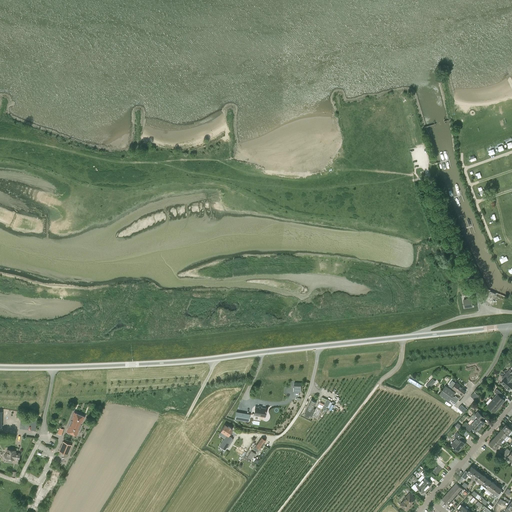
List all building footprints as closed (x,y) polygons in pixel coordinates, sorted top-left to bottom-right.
[(472,165),(475,161),(467,154),(464,157),(472,165)] [(495,207),(503,204),(501,199),(493,202),(495,207)] [(471,299),(463,300),(464,308),(472,307),(471,299)] [(511,383),(509,381),(511,378),(506,373),(502,378),(504,380),(501,383),(509,390),(511,386),(511,383)] [(431,380),(426,385),(429,388),(434,383),(431,380)] [(452,381),(449,385),(452,388),(462,396),(465,391),(462,388),(463,387),(456,382),(456,383),(452,381)] [(300,392),(301,383),(294,382),(293,391),(300,392)] [(455,393),(451,391),(445,386),(439,395),(454,405),(456,403),(459,399),(455,396),(454,397),(453,396),(455,393)] [(497,395),(487,406),(495,412),(505,401),(501,397),(503,395),(497,389),(494,392),(497,395)] [(322,398),(319,403),(323,405),(327,407),(330,401),(327,399),(326,400),(322,398)] [(305,414),(304,416),(309,418),(310,416),(312,417),(315,409),(313,408),(316,402),(311,400),(308,407),(305,413),(305,414)] [(464,413),(467,409),(461,404),(460,405),(458,408),(464,413)] [(255,407),(254,415),(265,417),(266,409),(261,408),(261,407),(258,407),(258,408),(255,407)] [(76,435),(84,417),(74,412),(66,431),(76,435)] [(248,422),(250,414),(236,412),(235,419),(248,422)] [(471,419),(473,421),(481,427),(485,423),(480,419),(482,416),(478,412),(475,414),(471,419)] [(477,432),(481,427),(473,421),(469,425),(466,422),(462,426),(469,431),(472,428),(477,432)] [(221,431),(219,435),(224,438),(230,442),(232,438),(228,436),(232,430),(231,429),(231,428),(228,426),(228,427),(224,425),(220,431),(221,431)] [(507,435),(511,430),(506,425),(501,430),(507,435)] [(501,430),(497,434),(503,440),(503,439),(505,441),(509,436),(507,435),(501,430)] [(455,440),(451,445),(454,447),(454,448),(457,451),(461,448),(460,447),(464,442),(461,440),(463,437),(457,432),(455,435),(456,436),(454,439),(455,440)] [(493,439),(499,444),(501,445),(502,444),(501,442),(503,440),(497,434),(493,439)] [(219,447),(224,450),(229,441),(224,438),(219,447)] [(261,450),(260,449),(265,440),(262,438),(254,450),(258,452),(259,450),(260,451),(261,450)] [(498,448),(497,447),(499,444),(493,439),(489,444),(495,449),(496,450),(498,448)] [(62,444),(59,451),(67,455),(71,445),(63,441),(62,444)] [(5,454),(4,457),(5,458),(6,458),(6,459),(7,459),(7,461),(11,462),(12,461),(12,460),(14,460),(14,459),(19,460),(20,453),(15,453),(15,451),(7,449),(6,454),(5,454)] [(472,477),(476,470),(471,467),(467,472),(465,471),(461,477),(465,480),(469,475),(472,477)] [(477,480),(481,474),(476,470),(472,477),(477,480)] [(422,475),(418,480),(420,481),(428,488),(432,484),(427,479),(430,476),(425,472),(422,475)] [(482,484),(487,478),(481,474),(477,480),(482,484)] [(487,488),(492,482),(487,478),(482,484),(487,488)] [(423,493),(428,488),(420,481),(416,486),(414,484),(411,487),(416,491),(419,488),(423,493)] [(487,488),(485,490),(491,494),(492,492),(497,485),(492,482),(487,488)] [(456,483),(451,488),(458,494),(463,489),(456,483)] [(491,494),(490,494),(495,498),(496,497),(498,498),(503,492),(501,491),(502,489),(497,485),(492,492),(491,494)] [(453,500),(458,494),(451,488),(447,494),(453,500)] [(406,499),(400,505),(407,511),(411,505),(412,506),(413,505),(411,503),(416,498),(409,493),(405,498),(406,499)] [(453,500),(447,494),(442,499),(449,505),(453,500)]
